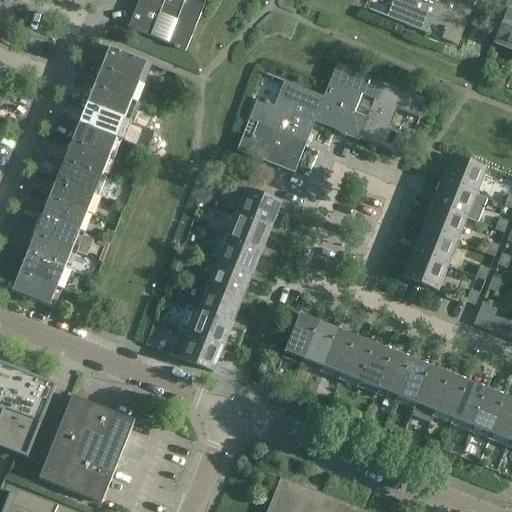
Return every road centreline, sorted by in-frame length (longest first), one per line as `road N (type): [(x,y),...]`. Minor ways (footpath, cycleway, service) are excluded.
road 1 (residential): [(473,511),(230,415)]
road 2 (residential): [(230,415),(0,319)]
road 3 (residential): [(358,294),(301,269),(342,174),(398,198)]
road 4 (residential): [(511,359),(358,294)]
road 5 (residential): [(0,220),(56,78)]
